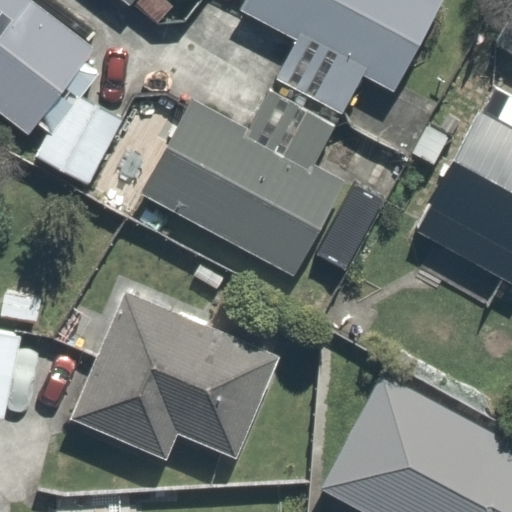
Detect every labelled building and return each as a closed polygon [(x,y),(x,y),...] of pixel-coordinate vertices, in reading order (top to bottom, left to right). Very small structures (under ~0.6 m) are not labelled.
[(76,37),(20,0),(0,0),(0,106),(19,120),(76,37)] [(290,33),(271,71),(343,109),(364,68),(382,77),(422,0),(233,0),(232,3),(290,33)] [(511,0),(499,0),(480,33),(511,52),(511,0)] [(240,127),(181,97),(131,195),(272,267),(320,173),(299,163),(325,114),(263,82),(240,127)] [(118,113),(66,83),(29,147),(81,177),(118,113)] [(511,124),(468,102),(405,223),(511,277),(511,124)] [(272,346),(126,280),(111,312),(106,310),(61,409),(152,449),(163,425),(224,453),(272,346)] [(54,285),(0,282),(0,315),(52,318),(54,285)] [(0,410),(19,328),(0,323),(0,410)] [(511,511),(511,441),(368,369),(309,485),(363,511),(511,511)]
